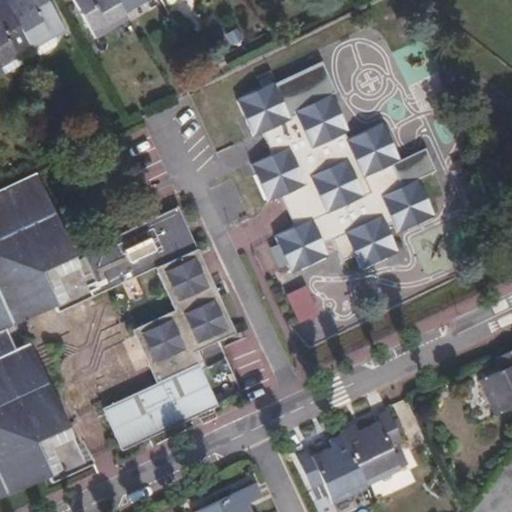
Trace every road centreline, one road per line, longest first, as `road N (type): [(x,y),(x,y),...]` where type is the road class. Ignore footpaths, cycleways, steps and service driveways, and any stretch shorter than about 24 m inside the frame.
road 1 (residential): [(252,427),(511,308)]
road 2 (residential): [(72,511),(252,427)]
